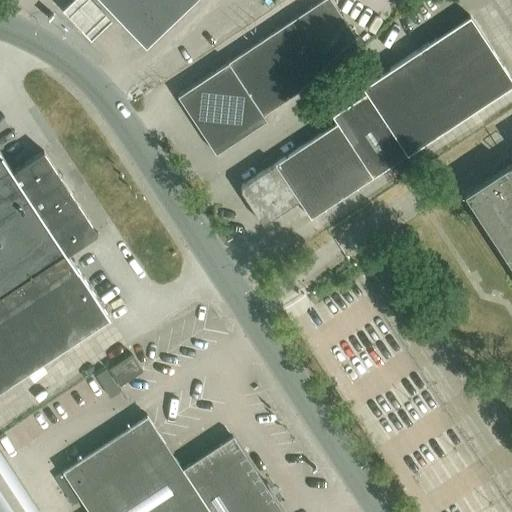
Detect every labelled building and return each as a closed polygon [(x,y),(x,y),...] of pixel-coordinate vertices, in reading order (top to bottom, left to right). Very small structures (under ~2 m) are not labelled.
[(68,0),(63,4),(92,35),(113,15),(99,0),(68,0)] [(101,0),(146,47),(194,0),(101,0)] [(354,36),(330,0),(319,0),(177,95),(215,153),(266,119),(262,114),(294,93),(347,43),(354,36)] [(296,200),(307,218),(511,87),(511,83),(470,18),(361,88),(365,94),(331,116),(335,124),(273,164),(273,163),(239,184),(238,190),(259,223),(296,200)] [(0,154),(0,389),(108,318),(65,253),(96,233),(42,151),(11,171),(0,154)] [(511,164),(462,198),(511,273),(511,164)] [(118,385),(141,370),(130,354),(107,369),(118,385)] [(61,472),(54,477),(72,503),(79,498),(87,511),(279,511),(230,438),(202,457),(201,455),(181,468),(146,415),(61,472)] [(0,510),(1,511),(37,511),(39,511),(0,451),(0,510)]
